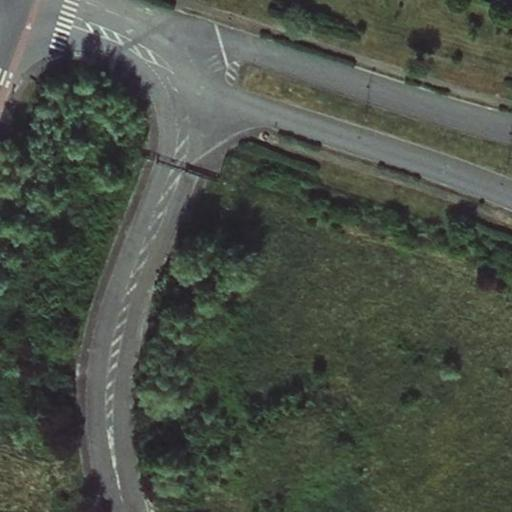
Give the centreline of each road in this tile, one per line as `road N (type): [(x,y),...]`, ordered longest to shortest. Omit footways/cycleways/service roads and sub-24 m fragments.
road 1 (residential): [(120,52),(153,83),(168,135),(98,366),(99,438),(121,511)]
road 2 (residential): [(135,511),(125,432),(128,367),(142,299),(200,146),(202,86)]
road 3 (residential): [(511,128),(144,24)]
road 4 (residential): [(202,86),(511,194)]
